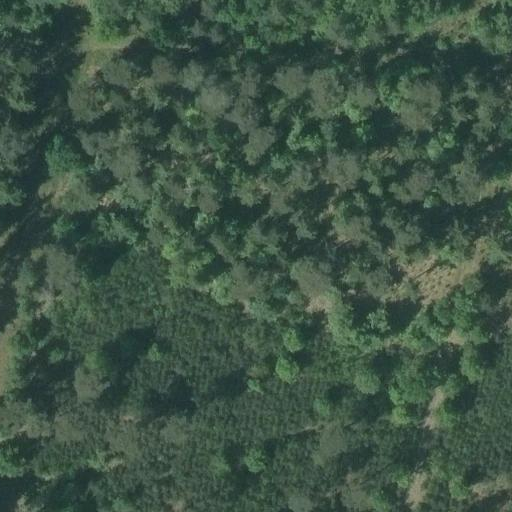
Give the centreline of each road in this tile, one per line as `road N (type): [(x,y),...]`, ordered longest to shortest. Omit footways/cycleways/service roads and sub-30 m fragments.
road 1 (track): [(511,63),(0,36)]
road 2 (track): [(9,511),(79,40)]
road 3 (track): [(407,511),(511,63)]
